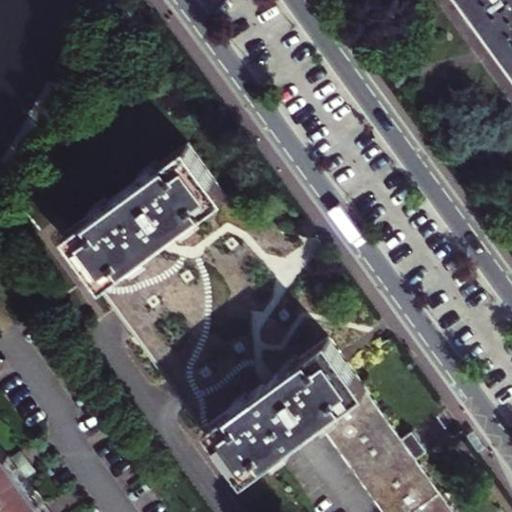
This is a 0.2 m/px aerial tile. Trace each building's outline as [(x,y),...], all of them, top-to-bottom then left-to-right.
[(511,0),(464,0),(500,49),(511,64),(511,0)] [(188,143),(67,232),(105,283),(226,194),(188,143)] [(23,272),(12,280),(26,298),(37,291),(23,272)] [(404,439),(368,390),(329,337),(209,425),(247,478),(322,423),(387,511),(412,511),(442,491),(419,460),(404,439)] [(413,431),(404,439),(419,460),(429,452),(413,431)] [(40,511),(37,508),(44,504),(24,476),(34,469),(20,450),(10,457),(7,453),(5,454),(0,447),(0,511),(40,511)] [(457,511),(442,491),(412,511),(457,511)]
